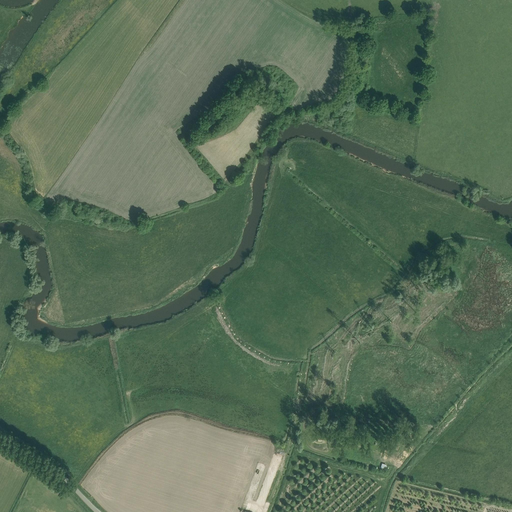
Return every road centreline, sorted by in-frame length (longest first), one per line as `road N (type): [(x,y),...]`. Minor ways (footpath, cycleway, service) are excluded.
road 1 (track): [(511,352),(482,385),(492,402),(455,444),(493,459),(484,511)]
road 2 (unclassified): [(98,511),(48,464),(0,437)]
